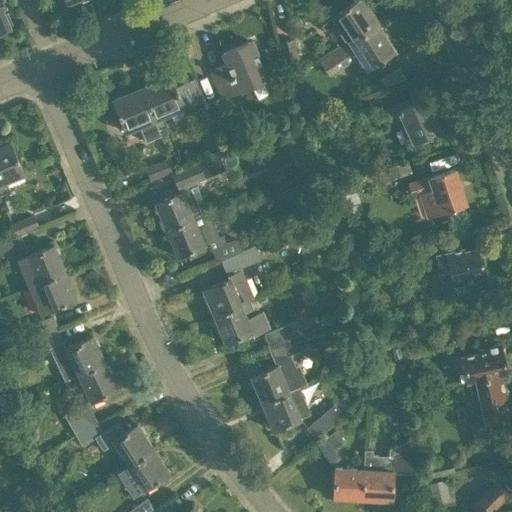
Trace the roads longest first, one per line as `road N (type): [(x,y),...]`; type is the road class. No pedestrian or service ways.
road 1 (residential): [(43,65),(179,396),(273,511)]
road 2 (residential): [(511,164),(482,85),(427,0)]
road 3 (residential): [(43,65),(199,0)]
